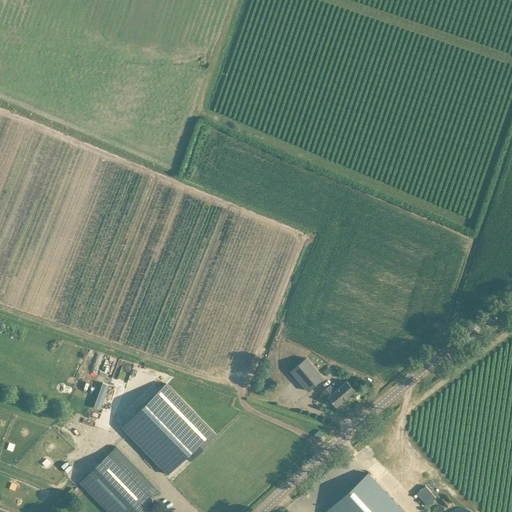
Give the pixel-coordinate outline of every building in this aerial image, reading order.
[(221,313),(203,369),(218,374),(236,318),(221,313)] [(236,381),(255,325),(240,320),(229,351),(237,354),(234,362),(226,359),(221,376),(236,381)] [(258,326),(240,384),(255,388),(272,331),(258,326)] [(323,377),(306,358),(291,371),(308,390),(323,377)] [(329,367),(324,371),(327,375),(332,370),(330,366),(329,367)] [(329,385),(323,391),(336,406),(355,390),(347,381),(335,391),(329,385)] [(166,382),(121,426),(167,474),(185,456),(190,461),(217,435),(166,382)] [(430,432),(412,444),(420,455),(438,444),(430,432)] [(108,511),(137,511),(150,499),(108,455),(84,477),(79,482),(108,511)] [(0,496),(0,500),(9,511),(39,511),(73,484),(51,457),(0,496)] [(404,511),(368,472),(324,511),(404,511)] [(418,475),(408,483),(411,488),(421,480),(418,475)] [(425,486),(417,493),(427,505),(436,498),(425,486)]
